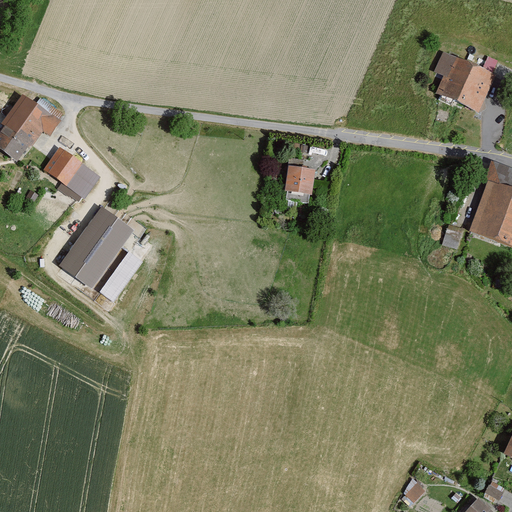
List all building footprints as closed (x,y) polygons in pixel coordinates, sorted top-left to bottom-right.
[(479,113),(496,75),(444,52),(435,72),(443,76),(435,93),(479,113)] [(60,121),(23,95),(1,125),(3,126),(0,129),(0,150),(17,163),(30,145),(32,146),(43,131),(50,136),(60,121)] [(101,177),(60,147),(44,170),(85,200),(101,177)] [(511,248),(511,168),(492,161),(485,179),(488,180),(468,232),(511,248)] [(316,169),(289,165),(285,191),(312,194),(316,169)] [(92,290),(135,231),(102,207),(60,266),(92,290)] [(463,229),(449,225),(443,245),(457,249),(463,229)] [(425,491),(417,483),(405,495),(413,503),(425,491)] [(499,501),(503,493),(489,485),(485,493),(499,501)] [(493,511),(479,499),(466,511),(493,511)]
